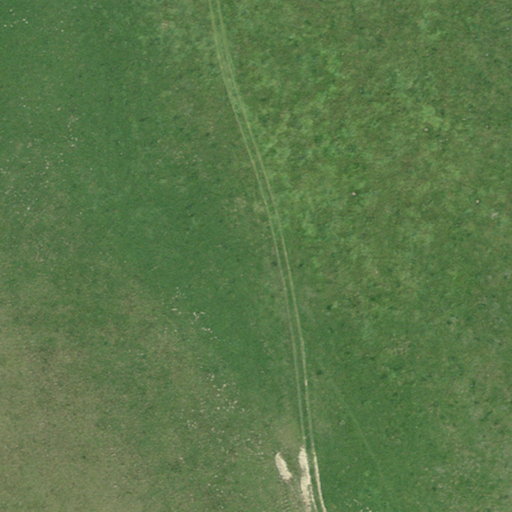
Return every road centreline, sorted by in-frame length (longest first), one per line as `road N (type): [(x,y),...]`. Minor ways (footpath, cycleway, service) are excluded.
road 1 (track): [(270,202),(321,511)]
road 2 (track): [(270,202),(206,0)]
